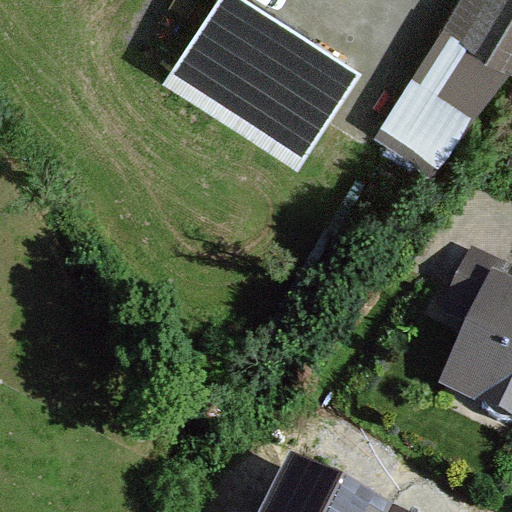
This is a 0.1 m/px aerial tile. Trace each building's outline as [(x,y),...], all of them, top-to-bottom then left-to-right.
[(151,0),(124,40),(163,66),(208,0),(151,0)] [(354,63),(254,0),(216,0),(173,68),(299,148),(354,63)] [(511,0),(457,0),(377,130),(442,170),(511,58),(511,0)] [(511,293),(499,288),(451,389),(511,418),(511,293)] [(401,511),(293,457),(265,511),(401,511)]
